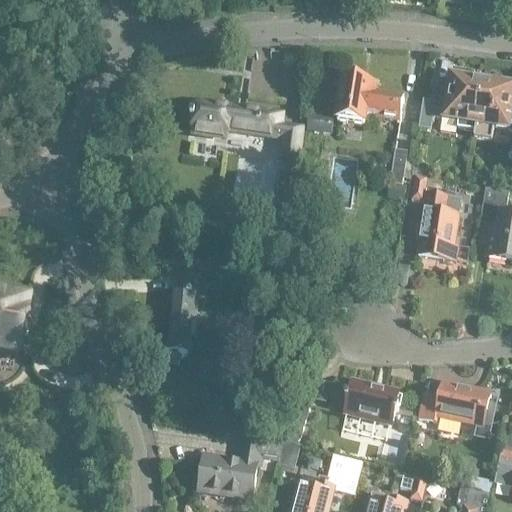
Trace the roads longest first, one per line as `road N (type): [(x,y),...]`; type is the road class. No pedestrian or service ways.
road 1 (residential): [(511,47),(436,33),(306,29),(118,48)]
road 2 (residential): [(145,511),(138,428),(95,324),(71,219),(43,188)]
road 3 (residential): [(118,48),(68,161),(43,188)]
road 4 (residential): [(511,351),(420,354),(364,332)]
